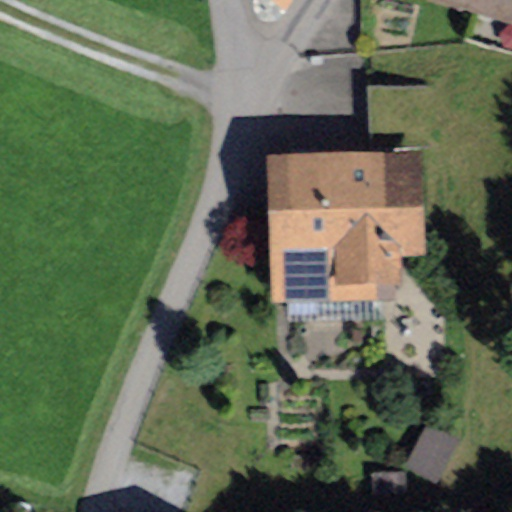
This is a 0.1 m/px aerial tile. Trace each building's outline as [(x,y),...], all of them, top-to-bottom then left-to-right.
[(279,25),(290,0),(251,0),(247,9),(279,25)] [(511,29),(511,0),(423,0),(422,7),(511,29)] [(434,157),(431,89),(369,92),(372,159),(424,157),(434,157)] [(429,263),(424,157),(372,159),(269,164),(275,310),(404,304),(402,264),(429,263)] [(441,486),(460,444),(424,427),(404,469),(441,486)]
